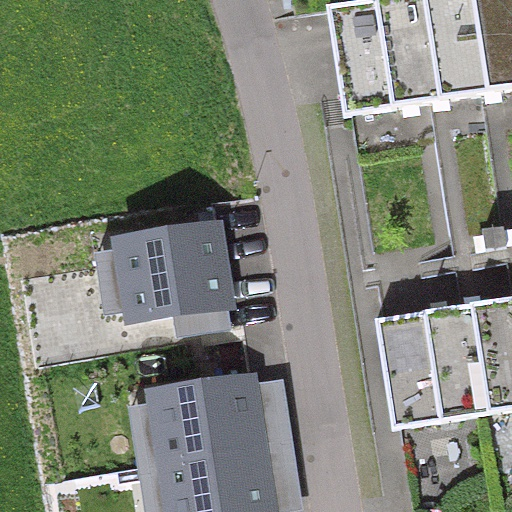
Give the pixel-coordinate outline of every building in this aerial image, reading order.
[(511,0),(352,0),(327,4),(343,117),(511,92),(511,0)] [(237,308),(223,219),(111,236),(113,250),(123,312),(125,325),(174,318),(229,310),(237,308)] [(105,315),(123,312),(113,250),(94,253),(105,315)] [(511,297),(375,318),(392,431),(511,412),(511,297)] [(232,329),(229,310),(174,318),(177,337),(232,329)] [(257,370),(145,388),(147,403),(129,406),(138,468),(269,448),(259,384),(257,370)] [(284,380),(259,384),(269,448),(294,444),(284,380)] [(304,508),(294,444),(269,448),(279,511),(304,508)] [(278,511),(279,511),(269,448),(138,468),(145,511),(278,511)]
